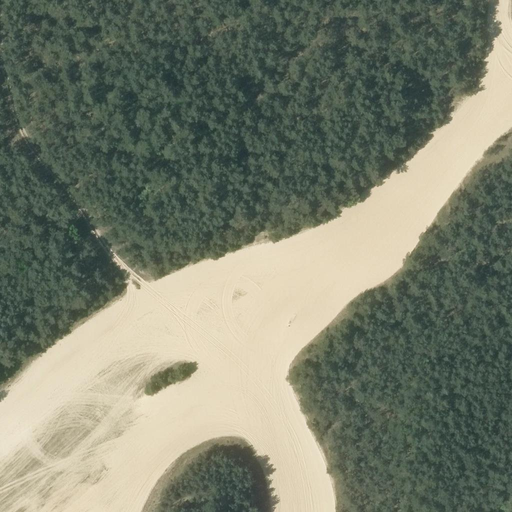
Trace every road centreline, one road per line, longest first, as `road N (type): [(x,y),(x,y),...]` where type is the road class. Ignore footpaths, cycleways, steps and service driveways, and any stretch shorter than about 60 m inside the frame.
road 1 (track): [(511,95),(353,247),(151,325),(0,452)]
road 2 (track): [(306,511),(297,459),(278,432),(260,419),(224,418),(125,451),(14,511)]
road 3 (track): [(353,247),(326,275),(278,360),(278,432)]
